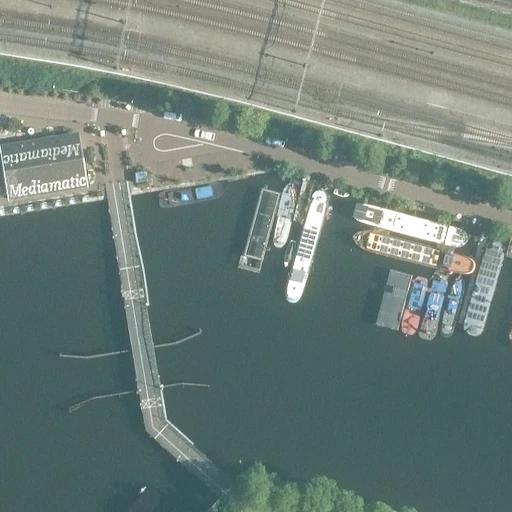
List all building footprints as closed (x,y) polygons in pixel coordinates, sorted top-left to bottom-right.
[(0,149),(21,146),(18,127),(0,129),(0,149)] [(88,186),(79,137),(21,146),(0,149),(0,156),(7,200),(88,186)] [(245,264),(263,269),(285,184),(266,179),(245,264)] [(312,199),(284,299),(284,300),(285,302),(285,303),(286,305),(287,306),(288,307),(290,308),(291,308),(293,309),(294,309),(296,308),(297,308),(299,307),(300,306),(301,305),(302,304),(328,202),(327,200),(327,199),(326,197),(325,196),(323,195),(322,194),(320,194),(318,194),(316,195),(315,196),(313,197),(312,199)] [(353,220),(354,221),(454,247),(456,247),(458,247),(459,246),(461,246),(463,245),(464,244),(465,242),(466,241),(466,239),(467,237),(466,235),(466,234),(465,232),(465,231),(463,229),(462,228),(461,227),(459,227),(457,226),(360,204),(359,204),(357,205),(356,206),(354,207),(353,208),(352,210),(352,211),(351,213),(351,215),(352,217),(352,218),(353,220)] [(357,246),(359,248),(463,273),(465,273),(466,273),(468,272),(469,271),(470,271),(471,269),(472,268),(473,267),(473,265),(473,264),(473,262),(473,261),(472,259),(471,258),(470,257),(468,256),(467,256),(365,229),(363,228),(361,229),(359,229),(357,229),(355,230),(354,231),(352,233),(351,234),(350,236),(350,238),(351,240),(352,242),(354,243),(355,245),(357,246)] [(479,334),(480,333),(503,253),(503,251),(503,249),(502,248),(501,246),(500,245),(499,243),(498,242),(496,241),(494,241),(493,241),(491,241),(489,242),(487,243),(486,244),(484,245),(483,246),(482,248),(461,330),(461,331),(462,333),(463,334),(464,335),(466,336),(467,337),(469,338),(470,338),(472,338),(474,338),(475,337),(477,336),(478,335),(479,334)] [(429,276),(414,333),(415,334),(415,336),(416,337),(417,339),(419,340),(420,341),(422,341),(423,341),(425,341),(427,341),(428,341),(430,340),(431,339),(432,337),(433,336),(447,278),(447,276),(446,275),(445,274),(444,272),(443,271),(441,271),(440,270),(438,270),(437,270),(435,271),(433,271),(432,272),(431,273),(430,274),(429,276)]
